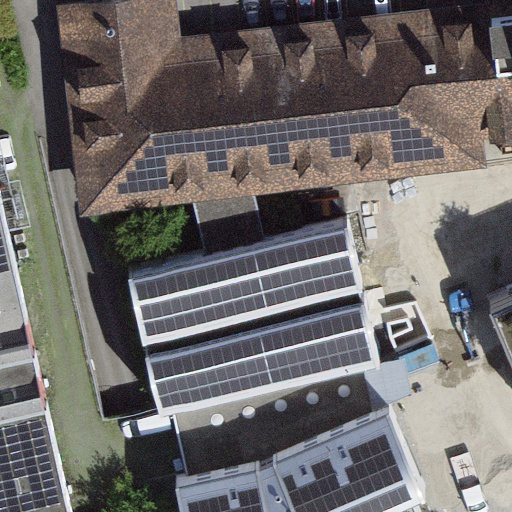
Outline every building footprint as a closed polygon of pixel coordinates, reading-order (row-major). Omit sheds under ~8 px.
[(430,117),(511,107),(511,5),(139,49),(132,0),(59,0),(83,195),(434,154),(430,117)] [(0,342),(33,335),(0,173),(0,342)] [(163,402),(384,351),(349,209),(130,254),(163,402)] [(418,511),(425,508),(412,481),(428,475),(392,394),(417,388),(406,351),(367,359),(172,403),(187,466),(179,471),(188,511),(418,511)] [(0,511),(58,511),(30,396),(0,402),(0,511)]
